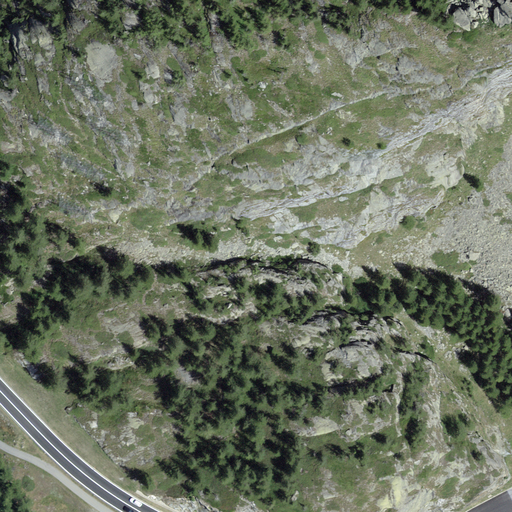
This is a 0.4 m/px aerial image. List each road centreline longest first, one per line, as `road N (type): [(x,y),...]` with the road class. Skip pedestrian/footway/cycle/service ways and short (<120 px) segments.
road 1 (primary): [(0,390),(64,456),(141,511)]
road 2 (residential): [(0,444),(60,475),(107,511)]
